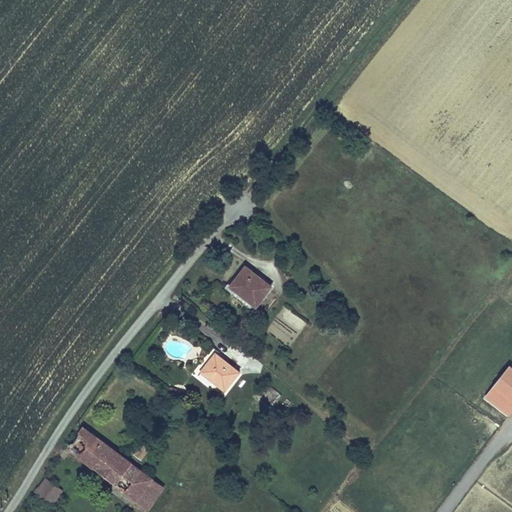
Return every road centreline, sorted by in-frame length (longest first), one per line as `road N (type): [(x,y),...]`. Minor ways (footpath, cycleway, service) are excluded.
road 1 (unclassified): [(9,511),(83,393),(235,201)]
road 2 (track): [(235,201),(406,0)]
